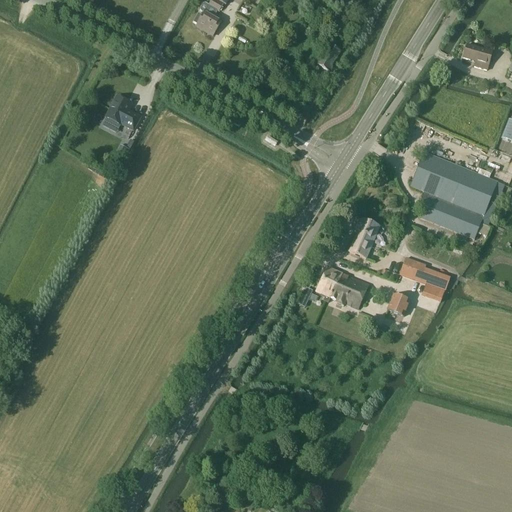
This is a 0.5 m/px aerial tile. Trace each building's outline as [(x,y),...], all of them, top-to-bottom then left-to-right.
[(198,15),(193,24),(197,27),(196,28),(213,37),(221,22),(213,17),(216,12),(219,13),(223,5),(225,6),(228,0),(211,0),(208,6),(204,4),(200,11),(200,12),(204,14),(202,17),(198,15)] [(347,39),(353,28),(334,17),(329,26),(335,29),(334,31),(347,39)] [(328,73),(341,53),(329,46),(322,57),(316,53),(314,57),(320,61),(316,66),(328,73)] [(492,53),(466,46),(462,60),(480,65),(478,69),(487,72),(492,53)] [(106,119),(102,127),(116,134),(120,127),(121,125),(133,131),(140,119),(128,112),(131,105),(117,98),(106,119)] [(239,128),(242,122),(234,119),(232,124),(239,128)] [(496,150),(511,156),(511,155),(511,134),(503,131),(496,150)] [(129,152),(122,148),(117,158),(124,161),(129,152)] [(419,205),(424,206),(418,219),(474,242),(477,235),(480,226),(483,221),(497,184),(423,154),(409,188),(424,194),(419,205)] [(497,184),(483,221),(489,223),(504,187),(497,184)] [(365,260),(370,249),(379,228),(363,221),(362,222),(359,221),(355,230),(358,232),(349,253),(365,260)] [(480,226),(477,235),(486,238),(490,230),(487,229),(480,226)] [(426,268),(405,260),(399,277),(420,284),(426,268)] [(325,297),(323,302),(327,304),(330,299),(336,302),(335,304),(343,308),(344,305),(357,311),(368,287),(342,276),(328,270),(315,293),(325,297)] [(382,271),(381,275),(396,280),(397,276),(382,271)] [(304,292),(301,298),(307,301),(310,295),(304,292)] [(403,318),(409,303),(393,297),(387,312),(403,318)] [(382,325),(379,332),(389,336),(392,329),(382,325)]
